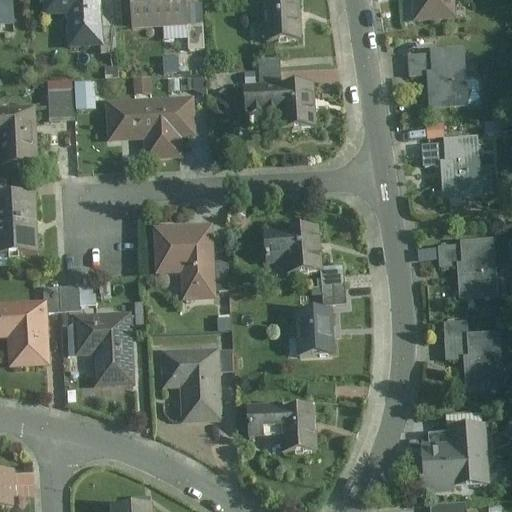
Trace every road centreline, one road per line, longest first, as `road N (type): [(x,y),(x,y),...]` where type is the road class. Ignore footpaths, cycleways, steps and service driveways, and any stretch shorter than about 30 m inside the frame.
road 1 (residential): [(385,177),(402,356),(386,447),(354,511)]
road 2 (residential): [(385,177),(81,196)]
road 3 (residential): [(236,511),(132,454),(51,430)]
road 4 (residential): [(357,0),(385,177)]
